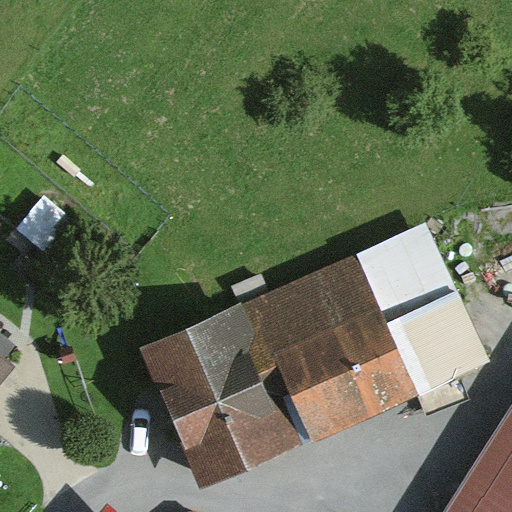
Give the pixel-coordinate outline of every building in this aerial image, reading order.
[(250,296),(305,435),(491,352),(427,213),(250,296)] [(187,307),(140,333),(182,431),(201,478),(305,435),(250,296),(246,298),(243,289),(187,307)] [(0,377),(15,360),(0,347),(0,377)] [(511,511),(511,403),(444,511),(511,511)] [(131,511),(107,492),(90,511),(209,511),(190,496),(176,511),(131,511)]
